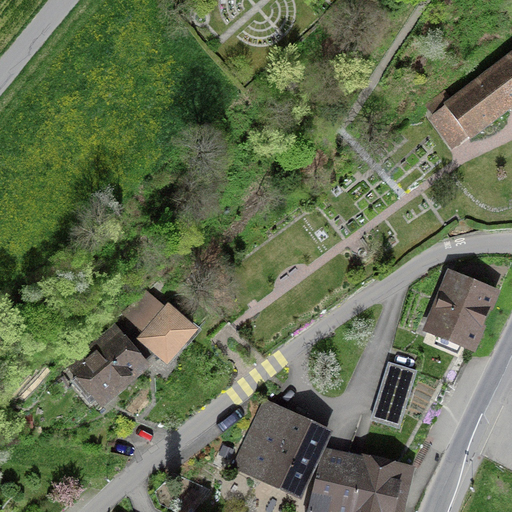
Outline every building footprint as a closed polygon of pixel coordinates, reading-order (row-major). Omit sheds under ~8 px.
[(444,105),(426,118),(451,151),(469,138),(470,140),(511,110),(511,111),(511,50),(442,103),(444,105)] [(506,293),(447,271),(420,333),(482,356),(506,293)] [(127,317),(147,334),(141,342),(174,370),(205,333),(173,306),(169,310),(148,292),(127,317)] [(147,358),(129,339),(107,361),(100,353),(75,378),(107,411),(140,379),(132,372),(147,358)] [(416,373),(391,364),(374,419),(398,428),(416,373)] [(336,438),(265,400),(230,465),(301,503),(336,438)] [(407,511),(417,472),(329,451),(314,511),(407,511)]
